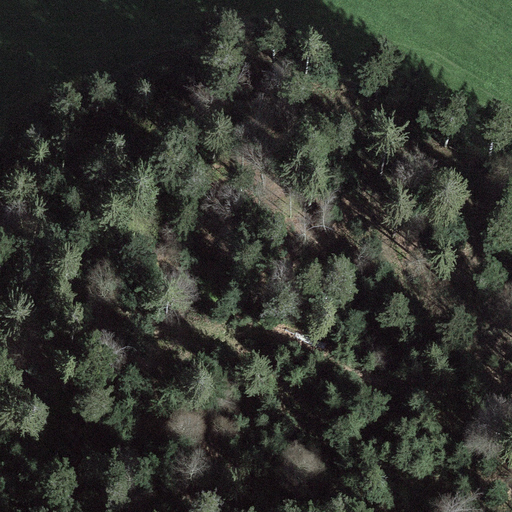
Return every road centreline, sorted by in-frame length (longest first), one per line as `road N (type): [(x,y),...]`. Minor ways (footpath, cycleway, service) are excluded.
road 1 (track): [(478,511),(446,372),(404,274),(378,236),(267,132),(181,87),(152,86),(84,104),(0,149)]
road 2 (track): [(315,69),(362,73),(511,138)]
